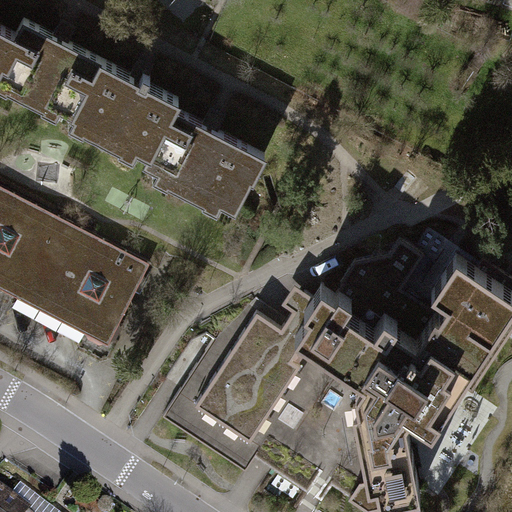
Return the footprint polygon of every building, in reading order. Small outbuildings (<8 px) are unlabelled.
[(25,17),(17,32),(0,63),(0,72),(11,78),(7,85),(44,104),(47,97),(73,110),(101,56),(62,36),(25,17)] [(0,63),(17,32),(0,23),(0,63)] [(123,136),(149,149),(173,104),(177,96),(145,80),(149,73),(145,71),(143,69),(139,76),(101,56),(73,110),(88,117),(84,125),(119,143),(123,136)] [(264,151),(173,104),(149,149),(145,159),(171,173),(168,179),(204,198),(208,190),(233,203),(249,173),(252,174),(264,151)] [(0,184),(0,285),(24,298),(27,305),(33,303),(47,309),(48,317),(54,312),(69,320),(70,327),(77,325),(86,328),(87,336),(99,341),(117,335),(122,325),(118,321),(148,260),(0,184)] [(306,311),(291,332),(301,338),(360,378),(352,389),(355,403),(349,404),(365,483),(352,501),(363,508),(397,501),(404,491),(416,489),(402,417),(406,410),(427,425),(456,383),(468,390),(511,324),(511,280),(479,258),(474,266),(453,251),(428,288),(443,298),(435,311),(397,286),(420,253),(396,237),(386,252),(350,259),(337,280),(339,281),(332,291),(318,281),(309,294),(300,307),(306,311)] [(253,308),(191,400),(246,437),(296,362),(289,357),(301,338),(291,332),(306,311),(300,307),(309,294),(302,289),(277,325),(253,308)] [(191,400),(253,308),(230,319),(218,340),(211,336),(158,414),(241,469),(250,455),(317,500),(327,485),(352,501),(365,483),(349,404),(355,403),(352,389),(360,378),(301,338),(289,357),(296,362),(246,437),(191,400)] [(60,511),(20,481),(7,498),(25,511),(24,511),(60,511)] [(0,493),(0,511),(24,511),(25,511),(7,498),(0,493)]
